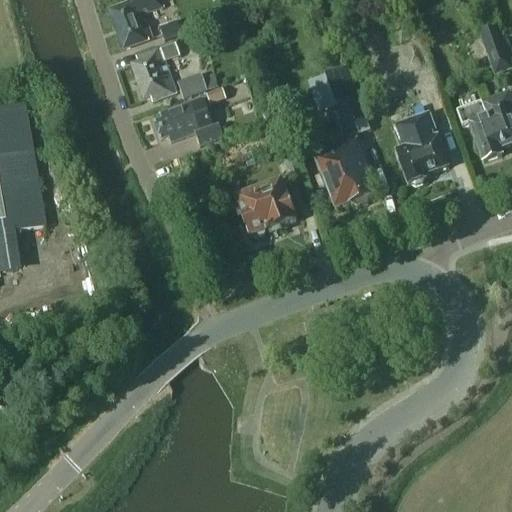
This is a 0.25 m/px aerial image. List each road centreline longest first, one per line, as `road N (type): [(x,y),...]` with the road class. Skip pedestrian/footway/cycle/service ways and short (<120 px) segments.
road 1 (tertiary): [(24,511),(155,378),(216,330),(353,278),(394,268),(427,274)]
road 2 (tertiary): [(332,511),(352,462),(441,390),(466,353),(462,308),(427,274)]
road 3 (residential): [(157,200),(83,0)]
